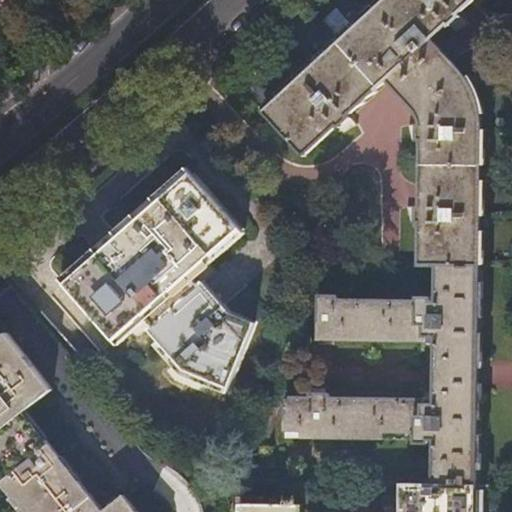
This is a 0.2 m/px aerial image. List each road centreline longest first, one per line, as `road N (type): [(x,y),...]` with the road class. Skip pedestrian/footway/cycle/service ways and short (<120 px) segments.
road 1 (primary): [(0,199),(235,0)]
road 2 (primary): [(159,0),(0,135)]
